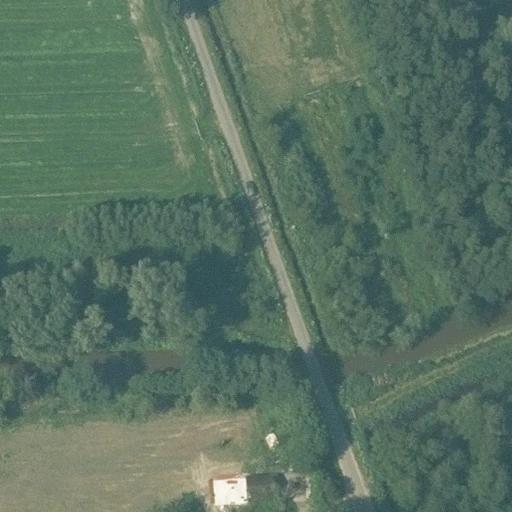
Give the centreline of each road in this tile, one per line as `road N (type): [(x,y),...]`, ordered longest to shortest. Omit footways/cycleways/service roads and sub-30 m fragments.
road 1 (unclassified): [(366,511),(182,0)]
road 2 (track): [(511,344),(331,415)]
